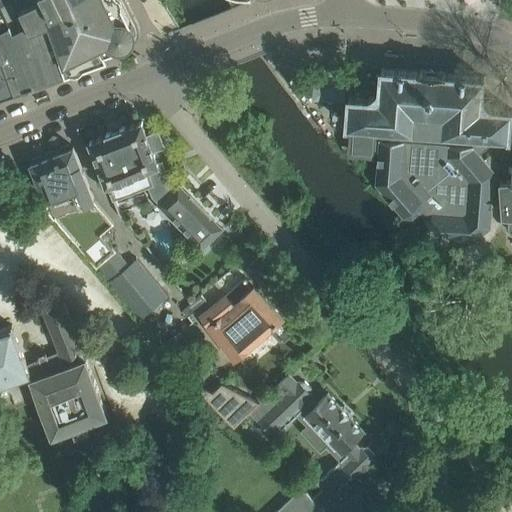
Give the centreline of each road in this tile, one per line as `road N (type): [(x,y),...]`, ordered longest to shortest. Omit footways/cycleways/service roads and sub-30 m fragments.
road 1 (unclassified): [(440,423),(170,105),(153,73)]
road 2 (unclassified): [(166,68),(266,25),(345,8)]
road 3 (unclassified): [(508,27),(362,17),(345,8)]
road 4 (unclassified): [(0,132),(153,73)]
